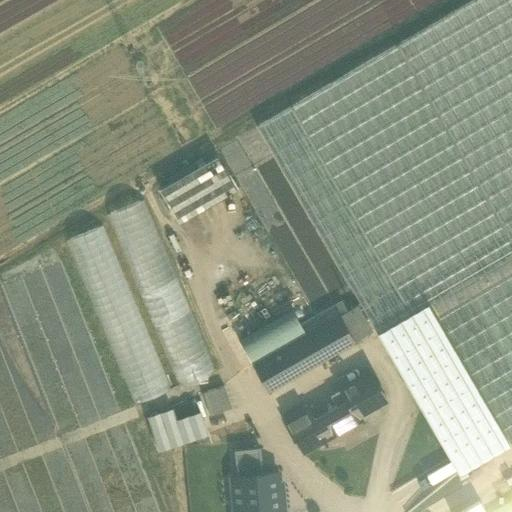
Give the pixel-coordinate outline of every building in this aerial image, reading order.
[(400,353),(466,476),(511,448),(511,0),(482,0),(268,127),(400,353)] [(212,153),(151,184),(170,219),(230,187),(212,153)] [(75,250),(141,405),(223,370),(151,200),(110,217),(116,233),(75,250)] [(65,262),(0,283),(0,410),(9,436),(0,439),(0,452),(115,414),(65,262)] [(250,343),(275,388),(378,331),(365,309),(351,317),(345,306),(311,324),(305,312),(250,343)] [(338,410),(348,428),(366,418),(364,413),(387,400),(372,374),(331,396),(338,410)] [(222,384),(200,389),(206,413),(228,408),(222,384)] [(364,511),(359,451),(260,460),(245,412),(199,429),(194,403),(157,416),(182,511),(364,511)] [(301,455),(348,428),(338,410),(315,422),(307,408),(303,408),(282,420),(301,455)] [(489,492),(462,504),(466,511),(472,511),(494,502),(489,492)] [(511,511),(511,496),(484,511),(511,511)]
